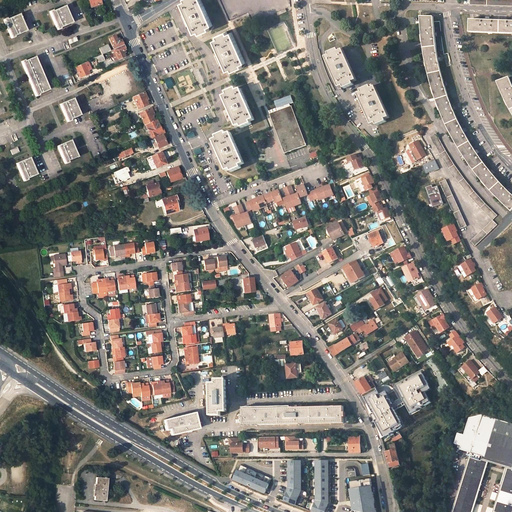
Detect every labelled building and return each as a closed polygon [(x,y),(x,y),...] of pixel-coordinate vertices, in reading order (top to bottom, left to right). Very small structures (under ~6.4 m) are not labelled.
[(88,0),(91,7),(94,6),(96,10),(102,8),(99,0),(88,0)] [(212,26),(199,0),(184,0),(185,0),(181,2),(195,34),(199,32),(200,34),(210,30),(209,27),(212,26)] [(286,0),(219,0),(229,20),(247,12),(252,23),(289,6),(286,0)] [(49,13),(56,29),(71,22),(64,7),(49,13)] [(4,21),(11,37),(24,31),(16,15),(4,21)] [(433,15),(420,16),(421,21),(421,30),(421,37),(423,47),(424,57),(425,65),(427,72),(429,79),(433,94),(436,102),(438,109),(441,115),(444,122),(446,126),(448,131),(454,141),(457,146),(459,150),(462,154),(467,162),(469,165),(472,169),(477,175),(483,183),(489,190),(493,195),(500,201),(505,206),(508,209),(511,211),(511,210),(511,194),(510,193),(507,190),(501,184),(496,178),(492,174),(490,171),(487,168),(483,163),(477,154),(475,150),(473,147),(472,145),(467,137),(463,129),(460,125),(457,118),(454,112),(452,106),(450,103),(449,100),(447,95),(446,90),(444,86),(444,83),(443,79),(440,69),(437,58),(437,55),(435,49),(435,43),(434,34),(434,30),(433,20),(433,15)] [(511,21),(489,21),(486,20),(470,20),(470,33),(511,34),(511,21)] [(244,63),(231,33),(227,34),(226,32),(216,36),(217,39),(213,40),(227,71),(231,69),(232,71),(242,67),(240,64),(244,63)] [(109,39),(113,49),(122,45),(120,40),(117,41),(114,36),(109,39)] [(99,48),(102,54),(109,50),(110,50),(108,44),(99,48)] [(125,50),(122,45),(113,49),(118,59),(124,56),(121,51),(125,50)] [(113,61),(118,59),(113,49),(110,50),(109,50),(113,61)] [(356,80),(343,50),(338,52),(337,49),(328,53),(329,55),(326,57),(339,88),(343,86),(344,88),(353,84),(352,82),(356,80)] [(104,59),(102,54),(96,56),(98,62),(104,59)] [(21,62),(35,94),(48,89),(34,57),(21,62)] [(88,70),(85,63),(76,67),(80,77),(89,73),(88,70)] [(108,78),(113,91),(130,85),(124,71),(108,78)] [(163,80),(166,89),(173,86),(170,77),(163,80)] [(511,84),(509,78),(497,83),(500,90),(503,96),(505,101),(509,110),(511,114),(511,84)] [(389,117),(376,87),(372,88),(371,86),(361,90),(362,93),(358,94),(372,125),(376,123),(377,125),(386,121),(385,118),(389,117)] [(254,119),(240,89),(236,91),(235,88),(226,92),(227,95),(224,97),(237,127),(241,125),(242,128),(251,123),(250,121),(254,119)] [(137,108),(145,104),(143,99),(146,98),(144,92),(132,97),(137,108)] [(285,155),(306,146),(290,107),(289,107),(288,105),(292,104),(290,97),(273,103),(276,110),(277,110),(278,112),(269,116),(285,155)] [(59,104),(66,121),(80,115),(72,98),(59,104)] [(144,125),(154,120),(151,114),(152,113),(153,112),(151,108),(150,109),(150,108),(138,113),(144,125)] [(164,133),(162,130),(160,130),(160,129),(156,120),(154,120),(144,125),(142,125),(146,132),(148,132),(151,138),(164,133)] [(243,164),(230,133),(226,134),(225,132),(216,136),(217,139),(213,140),(227,171),(231,169),(232,172),(241,168),(240,165),(243,164)] [(165,137),(163,134),(154,138),(158,148),(166,144),(163,138),(165,137)] [(485,213),(492,219),(496,215),(493,212),(488,207),(481,200),(475,193),(470,187),(466,182),(462,176),(457,170),(453,164),(449,157),(445,151),(440,142),(435,134),(431,137),(435,144),(439,152),(442,157),(445,161),(452,172),(457,180),(465,190),(472,198),(478,206),(485,213)] [(57,146),(64,162),(77,157),(70,140),(57,146)] [(410,146),(418,160),(427,156),(419,141),(410,146)] [(120,152),(120,153),(117,154),(119,159),(133,153),(130,147),(120,152)] [(200,147),(193,149),(196,155),(202,152),(200,147)] [(160,156),(162,155),(160,152),(151,155),(156,167),(164,164),(160,156)] [(365,166),(361,158),(358,159),(355,160),(353,156),(349,158),(350,162),(353,161),(356,170),(365,166)] [(16,163),(23,180),(36,174),(29,157),(16,163)] [(440,168),(436,159),(423,165),(427,173),(440,168)] [(166,171),(170,182),(180,178),(176,168),(166,171)] [(366,191),(372,188),(370,185),(374,183),(371,175),(362,179),(365,187),(364,187),(366,191)] [(446,179),(440,182),(461,228),(467,226),(446,179)] [(146,185),(145,186),(148,197),(151,196),(159,194),(156,183),(153,184),(152,180),(145,182),(146,183),(146,185)] [(335,185),(324,189),(327,199),(334,196),(333,194),(338,192),(335,185)] [(427,186),(434,207),(444,204),(439,188),(439,187),(438,186),(433,187),(433,185),(427,186)] [(304,186),(297,189),(301,199),(308,196),(310,202),(314,201),(312,193),(308,195),(306,191),(304,186)] [(324,189),(312,193),(314,201),(319,199),(320,201),(327,199),(324,189)] [(279,191),(268,195),(271,203),(275,202),(275,204),(283,201),(279,191)] [(271,203),(268,195),(256,199),(261,209),(268,207),(267,204),(271,203)] [(295,197),(291,198),(295,207),(302,205),(298,195),(295,197)] [(177,201),(175,196),(161,200),(165,214),(177,210),(174,201),(177,201)] [(295,207),(291,198),(287,199),(284,200),(287,210),(295,207)] [(256,199),(245,203),(249,211),(253,210),(253,212),(261,209),(256,199)] [(391,216),(388,208),(379,211),(382,220),(391,216)] [(245,225),(252,223),(248,213),(245,214),(241,216),(245,225)] [(245,225),(241,216),(237,217),(233,218),(237,228),(245,225)] [(306,216),(292,221),(295,230),(309,226),(306,216)] [(492,220),(470,242),(475,247),(497,225),(492,220)] [(325,229),(328,235),(330,234),(333,241),(341,238),(335,224),(325,229)] [(453,225),(443,229),(449,241),(453,239),(459,236),(456,231),(453,225)] [(196,230),(197,235),(199,242),(208,240),(205,229),(196,230)] [(383,243),(378,231),(369,235),(374,247),(383,243)] [(263,236),(253,240),(258,252),(266,248),(264,244),(266,243),(263,236)] [(153,242),(144,243),(144,246),(140,246),(141,255),(145,254),(145,253),(154,252),(153,242)] [(290,258),(291,262),(302,256),(295,242),(285,247),(287,251),(284,251),(288,259),(290,258)] [(123,245),(124,254),(129,253),(137,252),(136,243),(124,244),(123,245)] [(105,244),(94,246),(95,249),(93,249),(94,259),(102,258),(102,259),(107,259),(105,244)] [(120,257),(124,257),(124,254),(123,245),(110,246),(112,255),(119,254),(120,254),(120,257)] [(404,246),(394,251),(400,262),(412,256),(410,253),(408,254),(404,246)] [(331,248),(322,252),(328,263),(337,259),(331,248)] [(70,261),(75,261),(76,260),(77,263),(81,262),(79,251),(69,252),(70,261)] [(60,267),(59,266),(61,266),(65,265),(64,253),(52,255),(52,256),(53,264),(54,272),(62,271),(61,267),(60,267)] [(204,270),(214,269),(212,262),(212,257),(208,257),(208,260),(202,261),(204,270)] [(225,257),(216,258),(216,261),(212,262),(214,269),(214,274),(218,273),(218,271),(218,267),(226,266),(225,257)] [(173,259),(173,262),(171,263),(172,272),(181,271),(180,262),(182,262),(181,258),(173,259)] [(472,259),(462,265),(469,276),(477,271),(473,263),(474,263),(472,259)] [(356,260),(342,267),(350,284),(365,277),(356,260)] [(413,262),(402,267),(409,282),(419,277),(414,266),(415,266),(413,262)] [(299,265),(297,266),(301,274),(306,271),(303,265),(300,267),(299,265)] [(289,287),(298,281),(297,281),(291,271),(282,277),(289,287)] [(381,277),(377,271),(372,274),(376,280),(381,277)] [(144,286),(153,285),(152,281),(156,281),(155,272),(145,273),(146,282),(144,282),(144,286)] [(173,275),(173,281),(176,281),(177,283),(188,282),(187,274),(182,275),(182,273),(181,272),(175,272),(176,275),(173,275)] [(125,289),(124,276),(120,277),(120,279),(116,280),(117,290),(125,289)] [(128,276),(124,276),(125,289),(134,288),(132,278),(128,278),(128,276)] [(65,283),(65,278),(55,280),(57,293),(57,302),(71,301),(70,295),(68,295),(67,292),(67,289),(69,289),(69,283),(65,283)] [(107,278),(103,279),(105,292),(113,291),(112,280),(107,281),(107,278)] [(242,279),(244,300),(253,299),(252,292),(254,291),(252,278),(242,279)] [(105,292),(103,279),(99,279),(100,282),(95,282),(91,283),(92,294),(96,293),(105,292)] [(202,282),(203,289),(215,288),(215,280),(202,282)] [(189,291),(188,282),(177,283),(177,286),(174,287),(175,292),(189,291)] [(482,284),(473,289),(480,300),(488,295),(484,288),(484,287),(482,284)] [(153,289),(153,285),(144,286),(145,290),(146,290),(147,298),(158,297),(157,288),(153,289)] [(387,299),(380,288),(372,293),(375,297),(373,298),(375,301),(373,302),(375,306),(379,304),(380,307),(385,304),(383,302),(387,299)] [(315,289),(307,294),(314,305),(322,301),(315,289)] [(429,294),(431,292),(428,289),(417,296),(426,310),(435,304),(433,300),(429,294)] [(189,294),(178,296),(179,301),(176,301),(176,305),(190,303),(189,294)] [(192,311),(190,303),(176,305),(177,313),(181,313),(182,316),(193,315),(192,311)] [(324,318),(331,313),(329,309),(331,308),(329,304),(327,305),(325,303),(317,308),(324,318)] [(64,313),(75,311),(74,309),(72,309),(71,304),(61,305),(62,313),(64,313)] [(145,314),(147,314),(157,313),(157,309),(154,310),(154,309),(153,304),(144,305),(145,314)] [(108,314),(109,316),(106,316),(106,319),(116,318),(118,318),(117,308),(108,309),(108,314)] [(487,314),(495,324),(503,318),(495,308),(487,314)] [(75,317),(75,311),(64,313),(65,321),(79,320),(78,316),(75,317)] [(157,313),(147,314),(149,323),(147,323),(147,327),(155,326),(155,322),(158,322),(157,313)] [(269,315),(271,327),(281,326),(279,313),(269,315)] [(444,313),(434,320),(442,332),(450,326),(445,319),(447,317),(444,313)] [(368,323),(369,322),(365,317),(351,327),(353,331),(357,329),(368,323)] [(118,327),(116,318),(106,319),(108,332),(116,331),(116,328),(118,327)] [(342,329),(337,320),(331,324),(332,325),(331,326),(336,333),(342,329)] [(79,323),(80,332),(78,332),(79,336),(87,334),(86,331),(90,330),(89,322),(79,323)] [(179,327),(180,336),(191,335),(190,326),(191,326),(191,322),(182,323),(183,327),(179,327)] [(226,323),(222,324),(224,332),(227,332),(227,335),(236,334),(235,323),(227,325),(226,323)] [(370,327),(368,323),(357,329),(359,333),(370,327)] [(217,327),(213,328),(213,332),(214,338),(224,336),(224,332),(222,324),(219,324),(219,327),(217,327)] [(150,335),(150,343),(161,342),(159,334),(156,334),(156,330),(144,332),(145,336),(150,335)] [(424,351),(428,348),(416,330),(406,337),(409,342),(410,341),(413,345),(412,346),(417,354),(422,351),(423,352),(424,351)] [(453,339),(459,335),(456,331),(450,335),(453,339)] [(193,334),(191,335),(180,336),(181,340),(184,339),(184,344),(184,345),(194,344),(194,343),(193,334)] [(348,339),(352,345),(360,340),(356,334),(348,339)] [(109,336),(110,348),(120,347),(119,339),(117,339),(117,335),(109,336)] [(453,339),(448,343),(453,349),(454,350),(457,353),(467,347),(464,343),(462,344),(459,340),(461,339),(459,335),(453,339)] [(91,341),(88,341),(87,338),(79,339),(80,344),(81,344),(82,352),(93,351),(91,341)] [(352,345),(348,339),(336,346),(339,353),(352,345)] [(159,347),(159,346),(161,346),(161,342),(150,343),(149,343),(150,353),(160,352),(159,347)] [(291,343),(292,355),(304,354),(302,342),(291,343)] [(334,356),(339,353),(336,346),(335,345),(330,349),(334,356)] [(110,348),(111,352),(113,352),(114,353),(115,360),(124,359),(122,347),(120,347),(110,348)] [(182,349),(183,357),(196,355),(195,347),(182,349)] [(394,360),(399,368),(409,362),(403,352),(396,357),(397,358),(394,360)] [(197,364),(196,355),(183,357),(184,363),(186,362),(187,365),(197,364)] [(161,365),(160,356),(149,357),(151,370),(160,369),(159,365),(161,365)] [(85,360),(86,368),(96,367),(95,359),(85,360)] [(123,373),(122,360),(112,361),(113,374),(123,373)] [(471,361),(463,368),(472,380),(476,377),(480,374),(477,370),(474,366),(475,365),(471,361)] [(286,365),(288,378),(298,377),(297,373),(301,372),(300,364),(296,364),(286,365)] [(355,383),(362,395),(371,389),(377,386),(370,374),(364,378),(355,383)] [(210,383),(211,416),(222,416),(222,412),(227,412),(226,379),(216,379),(216,383),(210,383)] [(152,396),(161,396),(159,381),(155,382),(156,385),(151,386),(152,396)] [(172,383),(168,384),(163,384),(163,381),(159,381),(161,396),(169,395),(173,394),(172,383)] [(130,394),(139,393),(138,384),(138,383),(129,384),(129,382),(125,383),(125,384),(126,391),(127,395),(130,394)] [(142,386),(142,384),(138,384),(139,393),(140,396),(140,398),(149,397),(147,386),(142,386)] [(363,396),(367,405),(377,400),(382,397),(377,388),(372,391),(363,396)] [(242,409),(243,415),(241,415),(241,419),(243,419),(243,425),(344,422),(344,421),(348,421),(348,416),(345,416),(345,412),(343,412),(343,406),(242,409)] [(163,421),(165,432),(169,431),(170,436),(198,429),(194,414),(163,421)] [(458,433),(455,444),(461,446),(460,449),(488,458),(490,462),(506,467),(510,464),(511,465),(511,423),(483,414),(469,418),(464,435),(458,433)] [(376,425),(382,440),(388,438),(382,423),(376,425)] [(349,437),(350,452),(360,452),(359,436),(349,437)] [(296,437),(286,437),(287,450),(303,450),(302,442),(296,442),(296,437)] [(275,438),(259,438),(260,448),(275,448),(275,438)] [(239,439),(230,439),(230,446),(231,453),(249,453),(248,446),(243,446),(240,446),(240,444),(239,439)] [(386,452),(389,467),(399,465),(396,450),(395,445),(390,446),(391,451),(386,452)] [(469,458),(452,511),(472,511),(487,463),(469,458)] [(301,461),(289,461),(289,471),(287,471),(287,480),(289,480),(289,487),(287,488),(282,498),(296,503),(301,489),(298,489),(298,484),(301,484),(301,479),(299,479),(299,472),(301,472),(301,461)] [(328,461),(316,461),(316,466),(318,466),(318,473),(316,473),(316,484),(318,484),(318,491),(316,491),(316,496),(318,496),(318,500),(316,500),(312,510),(318,511),(326,511),(328,508),(326,507),(328,502),(330,502),(330,496),(328,496),(328,492),(330,492),(330,483),(328,483),(328,474),(330,474),(330,465),(328,465),(328,461)] [(242,481),(265,491),(268,485),(264,483),(267,476),(257,472),(256,474),(253,473),(254,471),(245,467),(242,473),(238,471),(234,479),(241,482),(242,481)] [(495,511),(511,511),(511,470),(509,469),(495,511)] [(376,511),(370,474),(349,477),(353,511),(376,511)] [(95,480),(93,502),(104,503),(106,480),(103,480),(95,480)]
